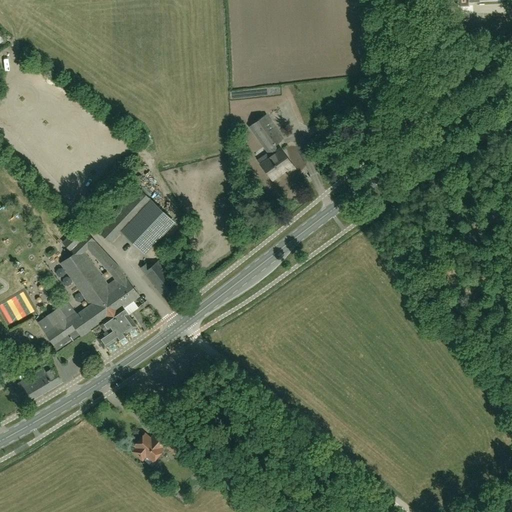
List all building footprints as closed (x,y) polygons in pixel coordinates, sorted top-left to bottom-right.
[(295,168),(292,165),(281,149),(278,151),(272,144),(282,138),(266,116),(250,127),(267,150),(257,157),(272,179),(285,170),(287,174),(295,168)] [(99,117),(92,125),(97,130),(104,122),(99,117)] [(97,130),(101,135),(109,128),(105,124),(97,130)] [(113,129),(102,135),(106,141),(116,135),(113,129)] [(311,146),(320,143),(318,136),(309,138),(311,146)] [(121,157),(135,146),(131,142),(118,153),(121,157)] [(56,163),(69,151),(65,146),(51,159),(56,163)] [(100,232),(110,242),(121,231),(145,253),(174,223),(150,200),(140,190),(100,232)] [(70,343),(56,353),(63,362),(97,338),(104,348),(116,339),(118,341),(127,334),(126,332),(136,326),(128,314),(123,307),(139,295),(127,278),(117,285),(111,289),(84,253),(88,249),(98,259),(105,252),(87,234),(83,238),(76,230),(63,243),(71,251),(72,250),(75,253),(61,263),(91,305),(73,318),(71,315),(56,325),(64,336),(65,336),(70,343)] [(172,307),(185,296),(157,261),(149,268),(146,264),(141,268),(172,307)] [(15,293),(26,312),(35,307),(25,288),(15,293)] [(13,295),(3,300),(13,319),(23,314),(13,295)] [(0,375),(1,378),(15,371),(4,348),(0,349),(0,375)] [(31,376),(41,394),(62,381),(52,364),(31,376)] [(24,404),(41,394),(31,376),(13,386),(24,404)] [(134,445),(137,447),(136,448),(136,449),(135,450),(135,451),(135,452),(136,453),(136,454),(137,455),(137,456),(138,456),(139,457),(140,457),(141,457),(142,457),(143,457),(144,456),(145,456),(145,455),(152,462),(163,450),(161,449),(168,442),(157,432),(151,439),(145,434),(134,445)] [(164,448),(175,457),(181,450),(170,441),(164,448)] [(242,475),(259,471),(256,459),(239,463),(242,475)]
